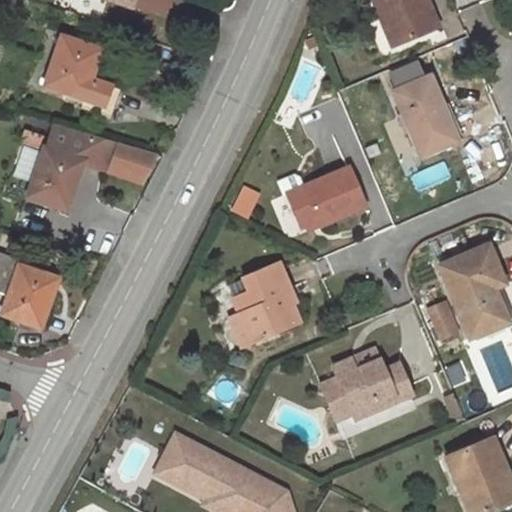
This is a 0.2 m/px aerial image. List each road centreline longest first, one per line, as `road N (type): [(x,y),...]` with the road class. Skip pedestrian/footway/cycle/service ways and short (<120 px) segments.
road 1 (unclassified): [(72,398),(268,0)]
road 2 (residential): [(511,194),(381,247)]
road 3 (unclassified): [(10,511),(72,398)]
